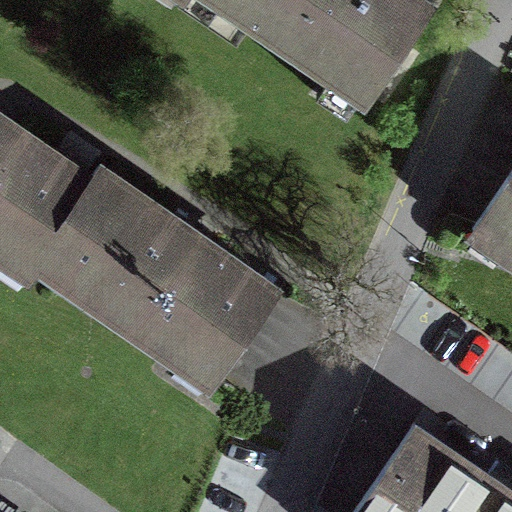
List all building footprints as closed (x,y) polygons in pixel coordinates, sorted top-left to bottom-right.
[(232,0),(368,91),(427,3),(422,0),(232,0)] [(29,268),(101,165),(98,163),(89,176),(7,120),(11,115),(0,107),(0,246),(29,266),(28,267),(29,268)] [(101,165),(29,268),(32,269),(41,256),(208,372),(208,373),(211,375),(274,285),(270,282),(270,283),(205,238),(208,233),(188,219),(184,224),(101,166),(102,165),(101,165)] [(511,171),(475,225),(511,249),(511,171)] [(511,511),(511,492),(414,425),(353,511),(511,511)]
